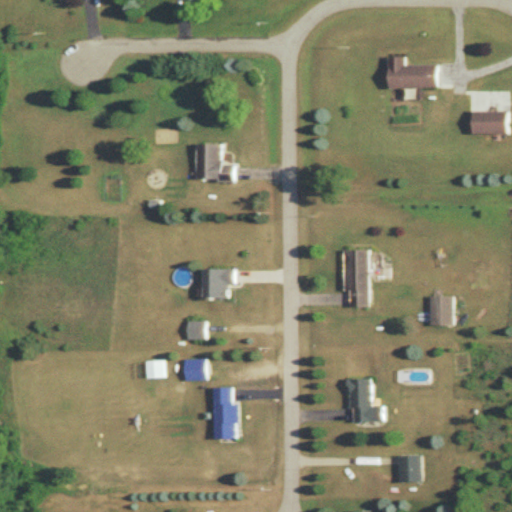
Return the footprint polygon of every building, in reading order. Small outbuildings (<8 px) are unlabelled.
[(392,89),(440,89),(440,67),(408,67),(408,59),(392,59),(392,89)] [(510,113),(475,113),(475,135),(510,135),(510,113)] [(200,183),(239,183),(239,166),(225,166),(225,146),(200,146),(200,183)] [(349,251),(350,309),(373,308),(372,251),(349,251)] [(208,300),(233,300),(233,287),(238,287),(238,271),(208,271),(208,300)] [(456,297),(434,297),(434,327),(456,327),(456,297)] [(209,341),(209,323),(191,323),(191,341),(209,341)] [(189,382),(209,382),(209,361),(189,361),(189,382)] [(151,363),(151,379),(168,379),(168,363),(151,363)] [(353,381),(354,423),(387,423),(387,407),(375,407),(375,380),(353,381)] [(242,389),(219,389),(219,440),(242,440),(242,389)] [(425,457),(403,457),(403,484),(425,484),(425,457)]
